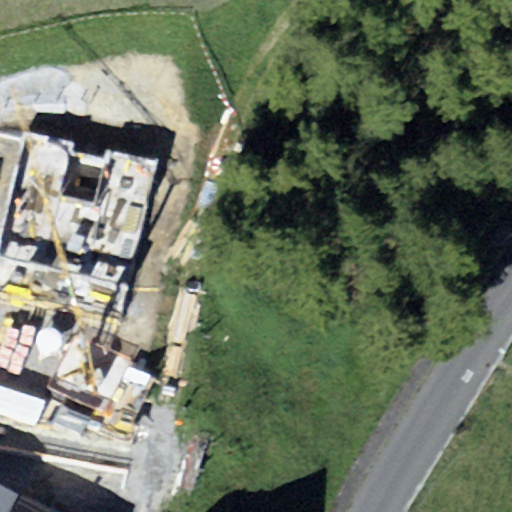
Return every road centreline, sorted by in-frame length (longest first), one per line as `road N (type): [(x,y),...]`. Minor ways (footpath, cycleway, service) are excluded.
road 1 (residential): [(511,272),(379,477),(365,511)]
road 2 (track): [(301,0),(250,71),(190,252)]
road 3 (track): [(128,511),(190,252)]
road 4 (track): [(190,252),(123,307),(0,342)]
